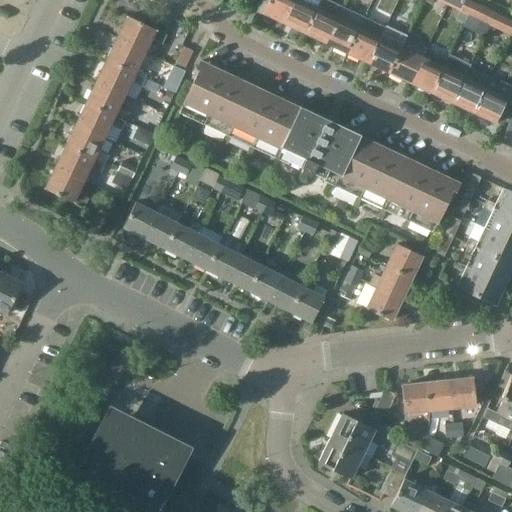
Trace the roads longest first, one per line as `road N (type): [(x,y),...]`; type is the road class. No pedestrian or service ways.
road 1 (residential): [(511,168),(211,30)]
road 2 (residential): [(274,377),(312,357),(511,338)]
road 3 (residential): [(71,274),(274,377)]
road 4 (residential): [(331,511),(288,484),(275,454),(274,377)]
road 5 (residential): [(0,404),(71,274)]
